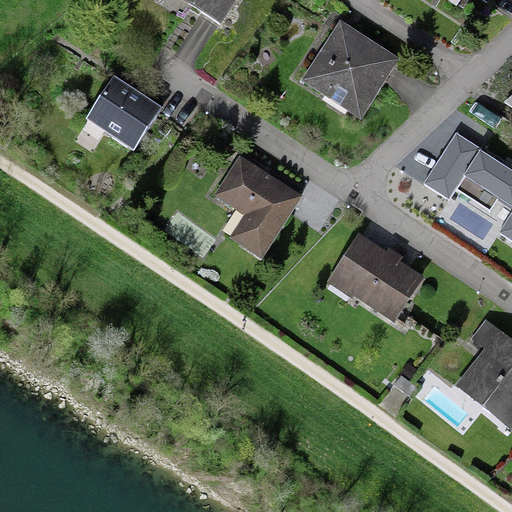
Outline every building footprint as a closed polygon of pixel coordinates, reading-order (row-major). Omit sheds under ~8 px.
[(190,0),(233,30),(253,0),(190,0)] [(359,115),(395,59),(341,24),(304,80),(359,115)] [(115,79),(89,117),(133,146),(158,108),(115,79)] [(511,170),(457,135),(425,183),(448,198),(455,188),(489,210),(498,195),(511,204),(511,215),(502,231),(511,238),(511,170)] [(219,194),(249,213),(234,237),(261,254),(298,197),(241,160),(219,194)] [(392,317),(418,277),(361,239),(334,279),(392,317)] [(511,419),(511,348),(484,325),(474,337),(489,349),(464,380),(511,419)] [(401,378),(395,386),(409,396),(415,388),(401,378)]
